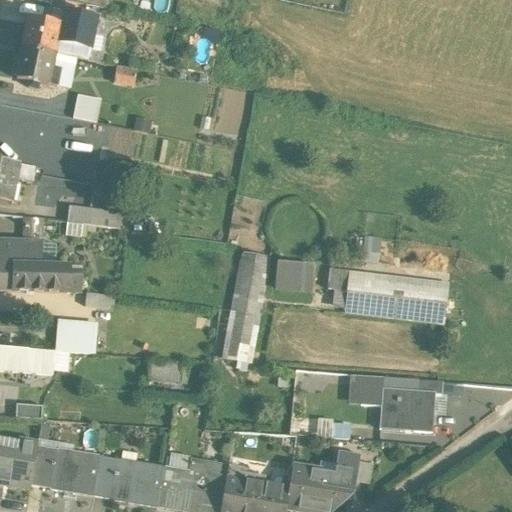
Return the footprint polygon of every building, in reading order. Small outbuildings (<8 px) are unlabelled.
[(110,0),(95,0),(94,8),(108,10),(110,0)] [(56,44),(89,50),(95,21),(53,12),(51,24),(60,26),(56,44)] [(51,24),(28,20),(22,50),(54,56),(56,44),(60,26),(51,24)] [(89,50),(56,44),(54,56),(87,62),(89,50)] [(54,56),(22,50),(16,80),(29,83),(28,89),(37,91),(38,85),(47,87),(47,86),(56,88),(59,71),(51,69),(54,56)] [(146,64),(131,62),(129,71),(136,72),(145,74),(146,64)] [(129,71),(116,68),(113,84),(133,88),(136,72),(129,71)] [(100,101),(77,97),(75,108),(98,113),(100,101)] [(98,113),(75,108),(72,120),(95,125),(98,113)] [(0,161),(0,202),(15,205),(17,195),(12,194),(17,165),(0,161)] [(66,174),(42,169),(41,175),(65,179),(66,174)] [(65,207),(63,225),(112,231),(114,213),(65,207)] [(42,221),(25,218),(24,235),(42,235),(42,221)] [(358,261),(379,262),(381,239),(360,238),(358,261)] [(37,243),(0,243),(0,264),(12,264),(37,265),(37,264),(33,264),(33,246),(37,246),(37,243)] [(268,267),(241,262),(223,360),(251,365),(268,267)] [(12,264),(0,264),(0,291),(12,292),(12,264)] [(81,277),(68,276),(69,266),(54,265),(54,264),(37,264),(37,265),(12,264),(12,292),(80,294),(81,277)] [(81,266),(69,266),(68,276),(81,277),(81,266)] [(312,275),(276,271),(274,294),(310,298),(312,275)] [(350,274),(330,271),(328,290),(347,292),(350,274)] [(449,285),(350,274),(347,292),(345,313),(445,325),(449,285)] [(110,297),(86,294),(84,307),(109,310),(110,297)] [(94,328),(59,324),(56,353),(93,356),(94,328)] [(0,372),(51,377),(53,355),(0,348),(0,372)] [(193,370),(150,365),(147,387),(191,391),(193,370)] [(319,379),(298,377),(296,396),(318,398),(319,379)] [(441,384),(414,382),(413,394),(434,396),(433,397),(440,398),(441,384)] [(413,394),(380,392),(378,432),(431,436),(433,397),(434,396),(413,394)] [(17,416),(42,418),(43,408),(18,406),(17,416)] [(57,450),(36,447),(35,453),(30,485),(51,488),(56,458),(57,450)] [(7,452),(0,450),(0,481),(29,487),(30,485),(35,453),(8,449),(7,452)] [(71,460),(56,458),(51,488),(50,491),(93,498),(93,496),(99,458),(72,453),(71,460)] [(359,458),(339,455),(333,484),(334,484),(335,484),(333,494),(352,497),(359,458)] [(122,462),(99,458),(93,496),(115,500),(121,469),(122,462)] [(162,469),(136,464),(134,471),(121,469),(115,500),(115,502),(156,509),(162,469)] [(191,474),(162,469),(156,509),(172,511),(199,511),(204,484),(190,482),(191,474)] [(320,474),(292,470),(288,491),(286,509),(297,511),(329,511),(333,494),(334,484),(333,484),(318,482),(320,474)] [(220,511),(225,481),(206,477),(204,484),(199,511),(220,511)] [(246,485),(225,481),(220,511),(241,511),(245,492),(246,485)] [(260,494),(245,492),(241,511),(285,511),(286,509),(288,491),(261,486),(260,494)]
